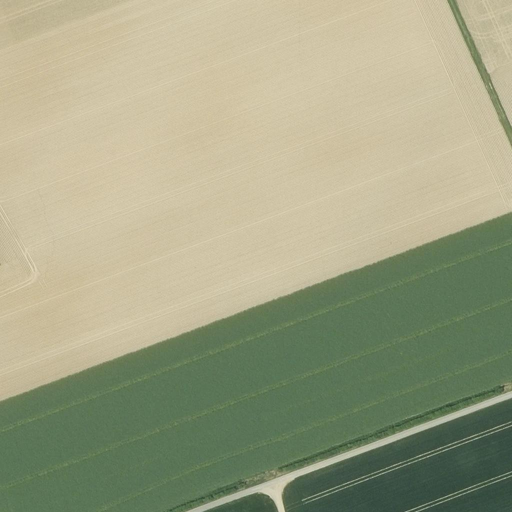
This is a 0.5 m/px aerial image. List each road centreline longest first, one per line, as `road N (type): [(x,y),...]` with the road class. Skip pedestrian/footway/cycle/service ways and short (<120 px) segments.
road 1 (track): [(230,511),(511,405)]
road 2 (track): [(511,135),(451,0)]
